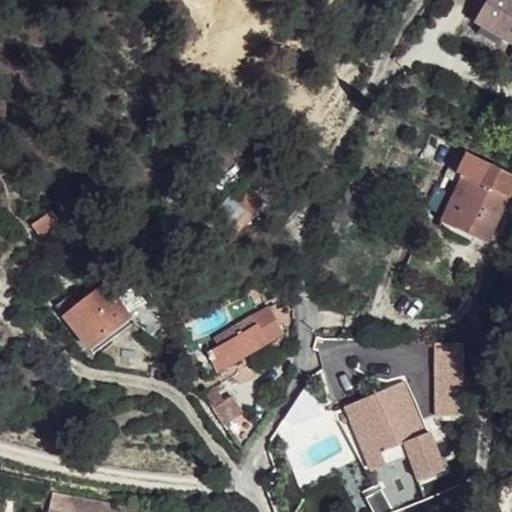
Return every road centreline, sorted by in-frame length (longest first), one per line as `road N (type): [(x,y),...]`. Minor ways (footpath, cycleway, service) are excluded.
road 1 (residential): [(433,0),(359,114),(320,196),(309,340),(290,402),(264,449),(255,484),(262,511)]
road 2 (unknown): [(255,484),(224,492),(95,474),(0,448)]
